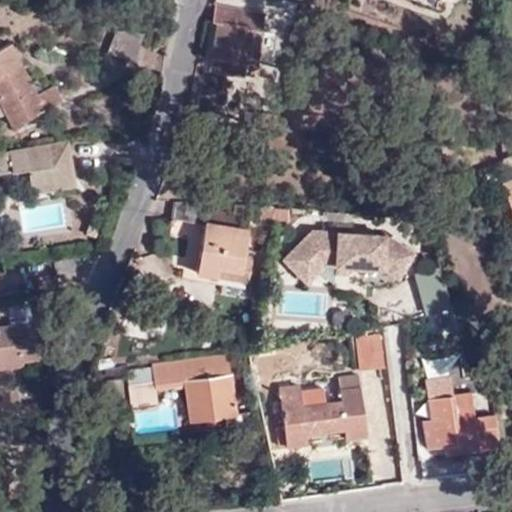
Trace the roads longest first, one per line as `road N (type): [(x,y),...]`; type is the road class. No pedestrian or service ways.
road 1 (residential): [(53,511),(80,351),(135,221),(193,0)]
road 2 (residential): [(511,480),(293,511)]
